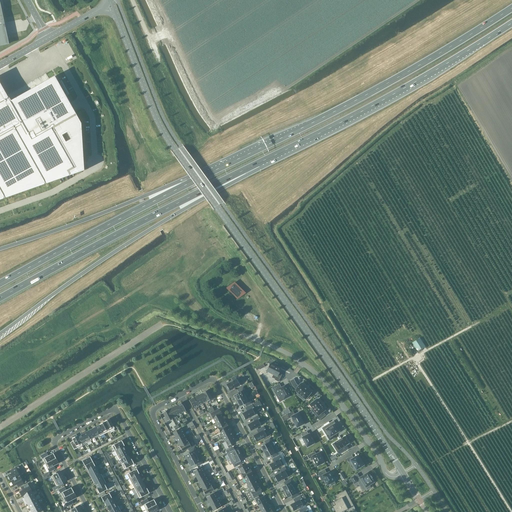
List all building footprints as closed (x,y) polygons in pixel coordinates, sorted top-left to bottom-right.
[(0,84),(0,200),(4,199),(25,192),(45,185),(84,171),(83,159),(81,124),(55,78),(49,81),(11,102),(9,98),(8,99),(0,84)] [(229,288),(236,298),(243,293),(236,284),(229,288)] [(256,301),(251,305),(257,313),(262,309),(256,301)] [(426,347),(420,338),(412,343),(418,352),(426,347)] [(280,369),(276,367),(274,366),(270,364),(266,371),(273,375),(272,377),(275,379),(275,380),(278,382),(282,375),(279,373),(280,369)] [(238,379),(237,375),(231,378),(233,381),(226,385),(230,391),(239,386),(241,384),(238,379)] [(297,395),(301,398),(302,396),(306,399),(312,393),(308,389),(305,387),(301,384),(299,386),(296,384),(293,379),(290,381),(293,386),(296,389),(295,390),(299,393),(297,395)] [(272,388),(278,399),(282,397),(283,400),(290,396),(285,386),(281,388),(279,384),(272,388)] [(236,401),(245,396),(243,391),(245,390),(243,387),(237,390),(239,393),(234,396),(235,397),(234,397),(236,400),(235,401),(236,401)] [(207,401),(207,402),(214,399),(211,394),(210,395),(207,390),(202,393),(207,401)] [(202,404),(207,401),(202,393),(198,396),(202,404)] [(194,398),(198,406),(202,404),(198,396),(194,398)] [(236,401),(236,402),(237,402),(238,405),(239,405),(239,406),(244,404),(246,407),(252,404),(250,400),(248,401),(245,396),(236,401)] [(189,400),(193,409),(198,406),(194,398),(189,400)] [(319,415),(317,417),(319,420),(326,415),(323,412),(326,410),(317,399),(310,405),(313,408),(311,410),(314,413),(316,412),(319,415)] [(177,406),(181,414),(185,411),(186,412),(186,411),(181,403),(177,406)] [(243,415),(242,415),(243,415),(244,419),(245,419),(245,420),(251,417),(255,415),(257,414),(254,408),(252,405),(246,407),(248,410),(242,414),(243,415)] [(172,408),(176,416),(181,414),(177,406),(172,408)] [(172,419),(176,416),(172,408),(168,410),(167,410),(172,419)] [(212,411),(210,412),(208,413),(212,419),(213,419),(221,414),(219,409),(214,411),(213,410),(212,411)] [(172,419),(167,410),(162,413),(165,417),(163,418),(166,423),(173,420),(172,419)] [(298,428),(305,424),(299,413),(295,415),(293,411),(287,414),(289,418),(292,417),(298,428)] [(223,419),(221,414),(213,419),(215,423),(223,419)] [(260,419),(258,415),(258,416),(252,418),(254,421),(247,425),(249,427),(248,427),(249,427),(250,429),(249,429),(250,429),(251,431),(261,426),(257,420),(260,419)] [(114,429),(109,419),(104,421),(109,431),(114,429)] [(223,419),(215,423),(218,428),(226,423),(223,419)] [(109,431),(104,421),(104,422),(100,424),(105,434),(109,431)] [(226,423),(218,428),(220,432),(228,428),(229,428),(226,423)] [(333,425),(331,423),(330,423),(325,427),(329,434),(327,436),(330,441),(335,438),(334,435),(337,433),(338,433),(341,431),(339,428),(338,428),(335,424),(333,425)] [(99,434),(100,436),(105,434),(100,424),(99,425),(100,425),(95,427),(99,434)] [(258,429),(260,432),(253,436),(256,442),(266,437),(268,436),(265,430),(264,426),(258,429)] [(91,430),(95,437),(99,434),(95,427),(91,430)] [(175,437),(183,433),(181,428),(172,433),(175,437)] [(231,433),(228,428),(220,432),(222,437),(231,433)] [(90,439),(95,437),(91,430),(86,432),(90,439)] [(86,441),(85,442),(86,443),(91,441),(90,439),(86,432),(82,434),(86,441)] [(302,434),(303,437),(308,447),(314,444),(315,444),(315,443),(313,440),(313,439),(312,438),(312,437),(310,434),(309,434),(308,434),(307,432),(302,434)] [(177,442),(186,437),(183,433),(175,437),(177,442)] [(225,441),(233,437),(231,433),(222,437),(225,441)] [(77,436),(81,444),(85,442),(86,441),(82,434),(78,437),(77,436)] [(77,448),(82,445),(81,444),(77,436),(72,438),(77,448)] [(188,442),(186,437),(177,442),(180,446),(188,442)] [(233,437),(225,441),(228,448),(232,446),(232,444),(236,442),(235,442),(234,440),(235,440),(234,440),(233,437)] [(337,451),(339,455),(348,449),(346,446),(349,443),(348,441),(346,439),(345,437),(335,443),(339,450),(337,451)] [(263,452),(272,448),(274,447),(270,438),(264,441),(266,444),(261,447),(261,448),(263,452),(262,452),(263,452)] [(121,441),(112,446),(114,451),(124,446),(121,441)] [(192,446),(189,441),(188,442),(180,446),(179,446),(182,451),(192,446)] [(124,446),(114,451),(117,455),(126,451),(123,446),(124,446)] [(189,450),(190,453),(185,456),(186,457),(185,457),(187,460),(187,461),(197,456),(194,451),(196,450),(194,447),(189,450)] [(263,452),(263,453),(265,456),(266,456),(266,458),(271,455),(273,458),(278,455),(274,447),(272,448),(263,452)] [(226,451),(230,459),(241,453),(241,452),(241,453),(239,449),(239,450),(238,448),(233,451),(231,448),(226,451)] [(65,461),(70,459),(65,450),(61,452),(65,461)] [(117,455),(119,460),(121,459),(128,455),(126,451),(117,455)] [(318,466),(320,465),(321,465),(324,463),(325,462),(320,453),(316,455),(315,452),(309,455),(312,460),(314,459),(318,466)] [(48,456),(46,453),(41,456),(45,464),(56,458),(53,453),(48,456)] [(242,454),(241,454),(241,453),(230,459),(234,467),(240,464),(238,462),(243,459),(243,458),(243,457),(242,454)] [(95,461),(92,455),(82,461),(85,466),(95,461)] [(131,459),(130,459),(128,455),(121,459),(123,463),(131,459)] [(201,460),(199,461),(197,456),(187,461),(188,462),(189,465),(190,465),(191,466),(196,464),(197,466),(203,464),(201,460)] [(273,459),(275,462),(269,465),(270,466),(269,466),(271,470),(272,470),(272,471),(282,466),(284,465),(281,459),(279,456),(273,459)] [(347,459),(349,462),(351,460),(357,469),(364,465),(364,464),(362,461),(362,462),(358,456),(354,458),(352,456),(347,459)] [(55,469),(53,466),(58,463),(56,458),(45,464),(49,472),(55,469)] [(123,463),(121,464),(124,469),(134,464),(131,459),(123,463)] [(88,470),(97,465),(95,461),(85,466),(88,471),(88,470)] [(241,474),(249,469),(248,467),(248,466),(247,465),(247,464),(243,466),(242,465),(238,467),(241,473),(241,474)] [(88,470),(90,475),(97,471),(100,470),(97,465),(88,470)] [(11,481),(22,475),(19,470),(20,469),(18,466),(12,470),(14,472),(8,475),(11,481)] [(195,476),(204,472),(205,471),(202,466),(193,471),(195,476)] [(279,470),(281,473),(274,476),(278,482),(287,477),(284,471),(286,470),(285,467),(279,470)] [(136,469),(126,474),(129,479),(139,474),(136,469)] [(244,478),(252,474),(250,469),(249,469),(241,474),(241,473),(240,474),(243,479),(244,479),(244,478)] [(333,478),(332,475),(330,472),(327,473),(325,470),(318,473),(320,477),(323,476),(325,480),(328,485),(331,484),(332,485),(335,484),(334,482),(335,482),(333,478)] [(64,476),(61,471),(56,474),(56,473),(53,474),(53,475),(51,476),(54,481),(64,476)] [(100,475),(97,471),(90,475),(93,479),(100,476),(100,475)] [(198,481),(206,476),(204,472),(195,476),(198,481)] [(361,480),(366,488),(375,482),(373,478),(372,478),(371,476),(372,476),(371,476),(369,472),(360,478),(357,474),(351,478),(354,484),(361,480)] [(104,479),(101,474),(100,475),(100,476),(93,479),(95,484),(104,479)] [(139,474),(129,479),(132,484),(141,479),(139,474)] [(244,478),(244,479),(246,483),(254,479),(252,474),(244,478)] [(24,480),(22,475),(11,481),(14,486),(19,483),(21,486),(27,482),(25,480),(24,480)] [(64,476),(54,481),(57,486),(66,481),(64,476)] [(200,485),(208,481),(206,476),(198,481),(200,485)] [(287,484),(282,487),(283,488),(282,489),(284,492),(283,492),(284,492),(284,493),(295,487),(291,478),(285,481),(287,484)] [(97,488),(106,484),(104,479),(95,484),(97,488)] [(141,479),(132,484),(134,489),(143,484),(141,479)] [(246,483),(248,487),(257,483),(254,479),(246,483)] [(202,490),(211,485),(208,481),(200,485),(202,489),(202,490)] [(259,488),(259,487),(257,483),(248,487),(251,492),(259,488)] [(32,491),(32,492),(33,491),(30,486),(29,487),(28,484),(22,487),(24,490),(19,492),(22,497),(32,491)] [(106,484),(97,488),(96,488),(99,494),(109,489),(106,484)] [(143,484),(134,489),(137,493),(146,488),(143,484)] [(202,490),(202,489),(202,490),(205,495),(214,490),(212,485),(211,485),(202,490)] [(74,493),(71,488),(66,490),(64,487),(59,490),(63,498),(74,493)] [(254,499),(258,496),(258,495),(262,492),(259,487),(259,488),(251,492),(250,492),(253,499),(254,499)] [(300,495),(295,487),(284,493),(285,493),(284,493),(284,494),(285,493),(286,497),(287,496),(287,498),(292,495),(294,498),(300,495)] [(146,488),(137,493),(139,498),(149,493),(146,488)] [(336,511),(342,511),(348,509),(344,500),(350,498),(346,490),(340,493),(341,495),(336,497),(338,500),(331,503),(336,511)] [(24,497),(26,501),(34,496),(32,492),(32,491),(22,497),(23,498),(24,497)] [(66,507),(73,503),(71,500),(76,498),(74,493),(63,498),(65,503),(65,504),(66,507)] [(104,502),(112,498),(109,493),(101,497),(104,503),(105,502),(104,502)] [(217,497),(214,493),(206,497),(208,502),(217,497)] [(26,501),(27,504),(26,504),(27,506),(28,505),(37,501),(34,496),(26,501)] [(254,499),(258,505),(266,501),(265,498),(264,498),(263,496),(264,496),(259,498),(258,496),(254,499)] [(291,506),(290,506),(290,507),(291,506),(292,510),(293,510),(294,511),(303,506),(305,505),(302,499),(300,496),(295,499),(296,502),(290,505),(291,506)] [(211,506),(219,502),(217,497),(208,502),(211,506)] [(107,506),(114,503),(112,498),(104,502),(105,502),(107,506)] [(147,499),(140,502),(142,506),(143,505),(145,510),(156,505),(154,500),(149,502),(147,499)] [(31,510),(39,506),(37,501),(28,505),(30,508),(29,509),(30,511),(31,510)] [(258,505),(260,510),(268,505),(266,501),(258,505)] [(116,502),(114,503),(107,506),(109,511),(116,507),(118,506),(116,502)] [(213,511),(221,507),(219,502),(211,506),(213,511)]
